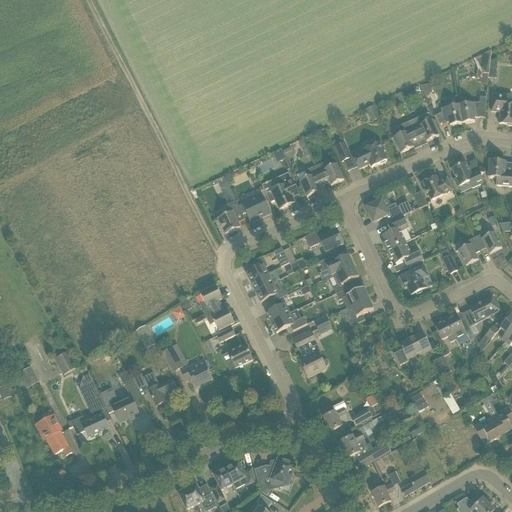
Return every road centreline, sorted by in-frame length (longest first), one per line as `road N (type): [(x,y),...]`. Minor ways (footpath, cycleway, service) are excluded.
road 1 (residential): [(342,197),(225,259),(287,395),(284,430)]
road 2 (residential): [(0,507),(128,491),(242,434),(284,430)]
road 3 (track): [(225,259),(89,0)]
road 4 (residential): [(511,292),(494,278),(483,280),(402,315),(342,197)]
road 5 (residential): [(511,142),(458,144),(342,197)]
